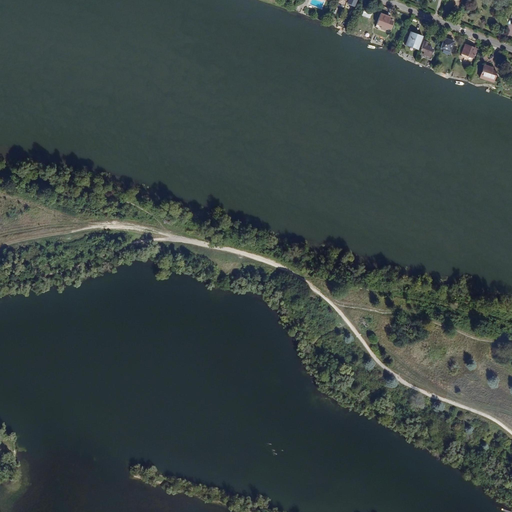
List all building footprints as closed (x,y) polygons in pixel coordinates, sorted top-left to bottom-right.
[(375,27),(385,30),(386,29),(389,30),(393,20),(390,18),(390,17),(381,13),(375,27)] [(416,39),(417,39),(419,35),(410,32),(405,44),(413,47),(416,39)] [(423,36),(419,35),(417,39),(416,39),(413,47),(418,49),(423,36)] [(447,51),(448,48),(451,49),(454,42),(444,38),(440,48),(443,49),(447,51)] [(424,40),(419,53),(431,57),(434,50),(430,48),(426,46),(426,44),(427,42),(424,40)] [(466,45),(462,54),(472,58),(476,49),(466,45)] [(484,79),(485,77),(494,80),(497,72),(492,70),(493,68),(484,64),(479,77),(484,79)]
